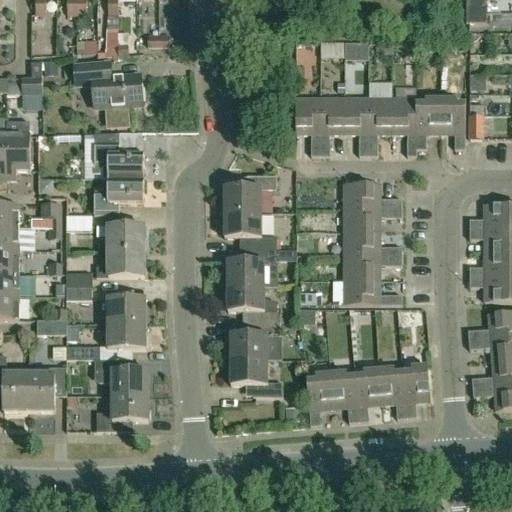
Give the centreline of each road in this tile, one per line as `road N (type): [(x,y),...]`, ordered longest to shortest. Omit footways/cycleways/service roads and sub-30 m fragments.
road 1 (residential): [(194,475),(184,211),(188,186),(218,139)]
road 2 (residential): [(460,453),(194,475)]
road 3 (residential): [(460,453),(446,230),(453,191)]
road 4 (residential): [(194,475),(0,482)]
road 5 (residential): [(453,191),(432,172),(304,170)]
road 6 (residential): [(218,139),(204,0)]
